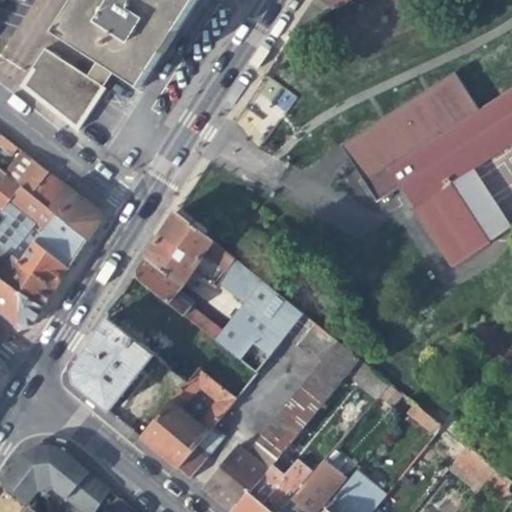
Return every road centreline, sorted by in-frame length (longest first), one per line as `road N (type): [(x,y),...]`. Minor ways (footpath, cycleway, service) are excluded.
road 1 (secondary): [(142,206),(272,0)]
road 2 (secondary): [(37,378),(142,206)]
road 3 (residential): [(37,378),(73,424),(180,511)]
road 4 (residential): [(142,206),(0,98)]
